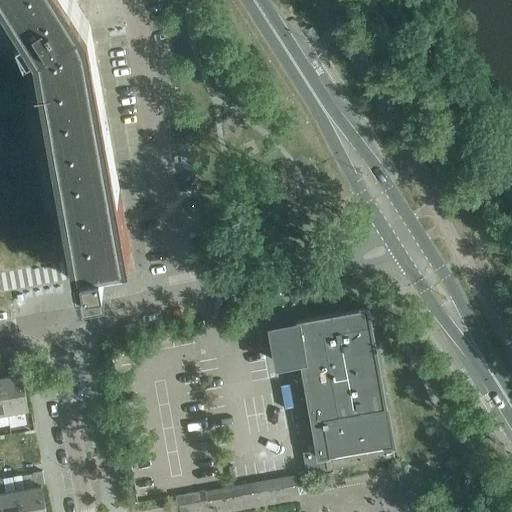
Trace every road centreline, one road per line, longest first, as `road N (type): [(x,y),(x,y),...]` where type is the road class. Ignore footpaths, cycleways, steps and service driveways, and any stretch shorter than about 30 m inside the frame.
road 1 (residential): [(185,293),(134,16)]
road 2 (residential): [(185,293),(364,259),(391,240)]
road 3 (residential): [(88,511),(53,320)]
road 4 (secondary): [(391,240),(506,395)]
road 5 (secondary): [(506,395),(416,228)]
road 6 (secondary): [(416,228),(321,102)]
road 7 (secondary): [(321,102),(391,240)]
road 8 (residential): [(53,320),(185,293)]
road 9 (secondary): [(256,0),(321,102)]
